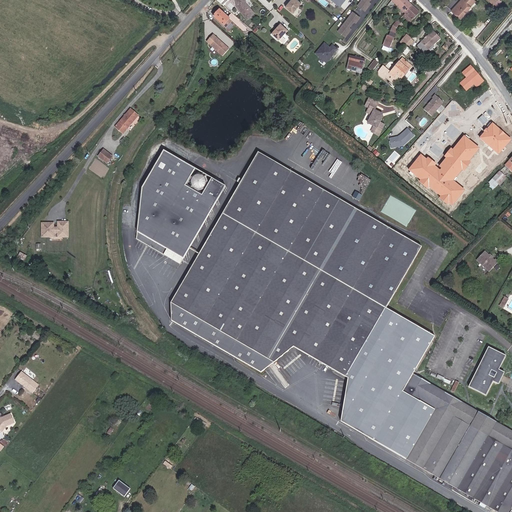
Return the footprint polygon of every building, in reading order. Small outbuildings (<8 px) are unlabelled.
[(239,0),(241,6),(242,6),(243,10),(253,19),(259,13),(250,4),(249,0),(239,0)] [(297,0),(291,7),(299,14),(306,5),(301,0),(297,0)] [(350,2),(348,0),(333,0),(344,9),(350,2)] [(368,0),(362,7),(369,13),(376,5),(374,4),(376,0),(368,0)] [(416,9),(406,0),(397,0),(394,4),(396,5),(408,18),(416,9)] [(464,17),(475,5),(478,0),(463,0),(455,9),(464,17)] [(422,15),(416,9),(408,18),(405,20),(412,26),(422,15)] [(242,24),(244,22),(238,16),(236,14),(231,19),(223,12),(218,18),(230,30),(237,24),(246,32),(248,29),(242,24)] [(358,14),(343,34),(350,39),(356,31),(354,30),(359,24),(360,25),(365,19),(358,14)] [(396,23),(398,24),(393,28),(396,31),(400,27),(403,24),(400,21),(399,20),(396,23)] [(277,36),(284,41),(292,32),(285,26),(277,36)] [(396,32),(390,31),(387,38),(386,38),(383,48),(391,50),(396,32)] [(405,45),(411,37),(407,33),(400,41),(405,45)] [(232,49),(225,42),(224,43),(222,42),(223,41),(216,34),(210,42),(226,56),(232,49)] [(424,46),(431,53),(443,42),(436,34),(424,46)] [(334,50),(329,45),(320,56),(328,63),(333,62),(342,51),(337,47),(334,50)] [(420,50),(427,57),(431,53),(424,46),(420,50)] [(437,58),(440,62),(447,54),(444,51),(437,58)] [(364,72),(367,64),(353,57),(348,68),(358,73),(359,70),(364,72)] [(369,68),(373,71),(377,63),(373,61),(369,68)] [(403,80),(407,82),(414,74),(409,70),(412,66),(407,62),(395,77),(387,71),(383,76),(383,81),(387,84),(389,82),(398,90),(402,85),(401,84),(403,80)] [(481,89),(488,82),(475,67),(467,74),(470,77),(464,84),(470,90),(477,84),(481,89)] [(439,118),(451,104),(442,97),(439,100),(440,101),(431,112),(439,118)] [(390,126),(386,124),(390,117),(389,114),(382,110),(385,103),(376,99),(372,107),(376,109),(373,114),(378,116),(374,124),(380,128),(377,133),(384,137),(390,126)] [(112,127),(119,132),(134,113),(128,108),(112,127)] [(412,148),(422,139),(415,132),(407,139),(397,142),(399,151),(412,148)] [(230,179),(169,142),(146,180),(140,231),(166,247),(170,242),(186,251),(230,179)] [(426,244),(263,146),(173,297),(174,315),(267,369),(295,341),(349,373),(343,421),(498,511),(509,511),(511,508),(511,427),(416,371),(437,334),(389,305),(426,244)] [(90,155),(98,162),(105,155),(97,148),(90,155)] [(326,156),(326,160),(321,160),(320,172),(329,172),(329,156),(326,156)] [(491,184),(497,189),(508,177),(502,172),(491,184)] [(64,234),(63,220),(53,221),(53,227),(48,227),(47,227),(47,222),(42,223),(43,235),(50,235),(50,231),(54,231),(54,235),(64,234)] [(186,251),(170,242),(166,247),(183,257),(186,251)] [(480,259),(493,271),(502,261),(499,258),(497,260),(495,257),(493,259),(491,257),(493,255),(488,251),(480,259)] [(511,355),(493,345),(473,384),(492,394),(499,380),(503,382),(505,381),(506,379),(505,379),(505,377),(505,376),(507,375),(508,376),(508,374),(508,372),(504,370),(511,355)] [(22,373),(16,381),(34,395),(40,386),(22,373)] [(453,386),(457,388),(464,377),(459,375),(453,386)] [(0,430),(1,432),(2,433),(7,426),(14,423),(10,414),(0,419),(0,430)] [(133,489),(121,480),(115,489),(120,492),(120,491),(122,493),(121,493),(126,497),(133,489)]
